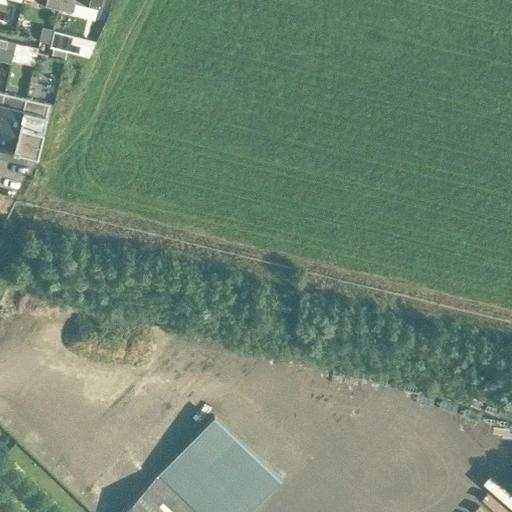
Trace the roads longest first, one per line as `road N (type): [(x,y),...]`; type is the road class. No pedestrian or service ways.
road 1 (residential): [(159,218),(511,303)]
road 2 (residential): [(212,0),(159,218)]
road 3 (residential): [(0,179),(159,218)]
